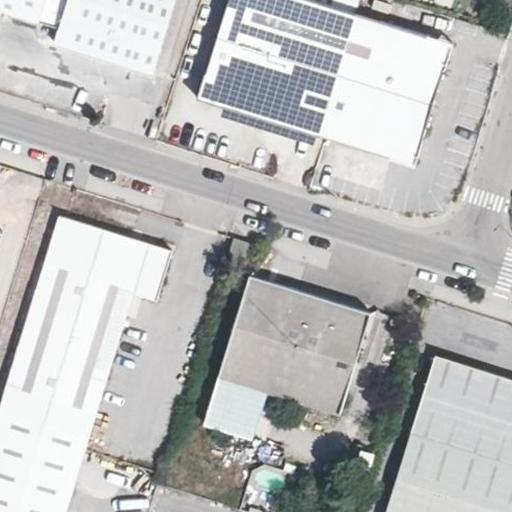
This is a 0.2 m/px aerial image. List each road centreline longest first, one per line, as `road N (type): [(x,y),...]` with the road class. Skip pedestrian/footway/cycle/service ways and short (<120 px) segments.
road 1 (residential): [(0,127),(466,274)]
road 2 (residential): [(466,274),(511,123)]
